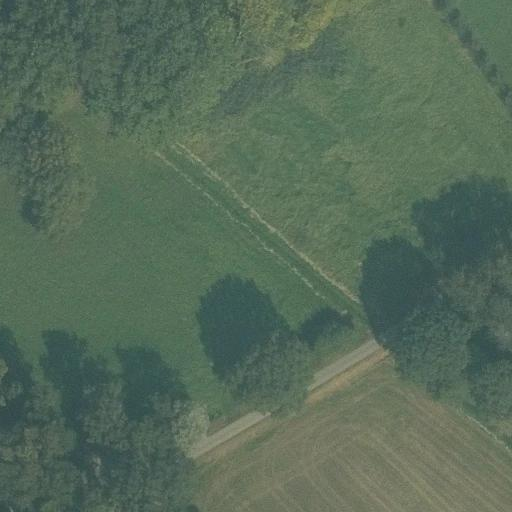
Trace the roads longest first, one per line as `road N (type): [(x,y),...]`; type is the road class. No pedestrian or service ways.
road 1 (unclassified): [(135,479),(376,349),(511,258)]
road 2 (unclassified): [(135,479),(106,456),(0,432)]
